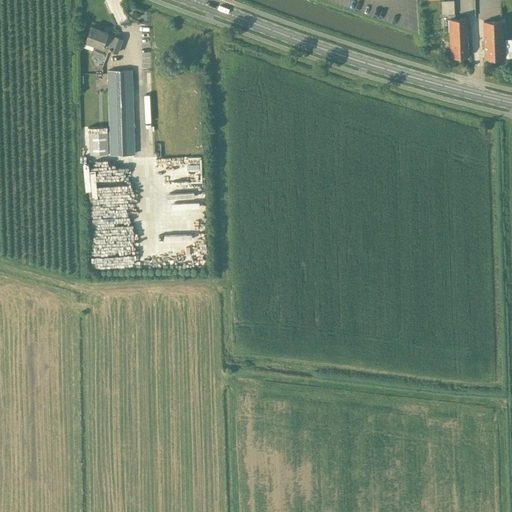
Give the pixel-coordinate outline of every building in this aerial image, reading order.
[(440,0),(420,0),(423,42),(443,41),(440,0)] [(454,0),(441,0),(442,15),(455,14),(454,0)] [(450,57),(468,56),(467,18),(455,18),(449,18),(450,57)] [(506,40),(503,40),(502,20),(483,21),(484,59),(511,58),(511,48),(506,48),(506,40)] [(107,33),(90,26),(83,47),(92,51),(94,44),(102,47),(102,46),(109,48),(108,50),(117,53),(122,39),(114,36),(113,37),(107,34),(107,33)] [(132,70),(108,70),(108,85),(110,154),(134,154),(132,70)] [(86,140),(86,154),(108,154),(108,146),(93,146),(94,140),(86,140)]
